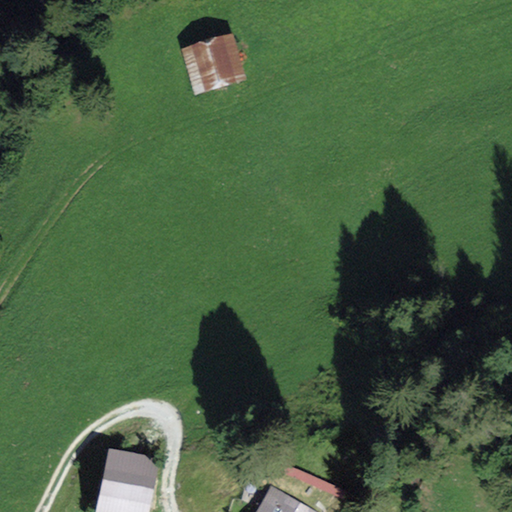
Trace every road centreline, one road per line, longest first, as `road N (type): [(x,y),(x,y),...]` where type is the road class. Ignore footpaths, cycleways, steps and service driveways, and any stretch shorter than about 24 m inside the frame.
road 1 (track): [(37,511),(84,437),(131,410),(161,414),(177,437),(165,491),(174,511)]
road 2 (track): [(129,143),(80,180),(0,305)]
